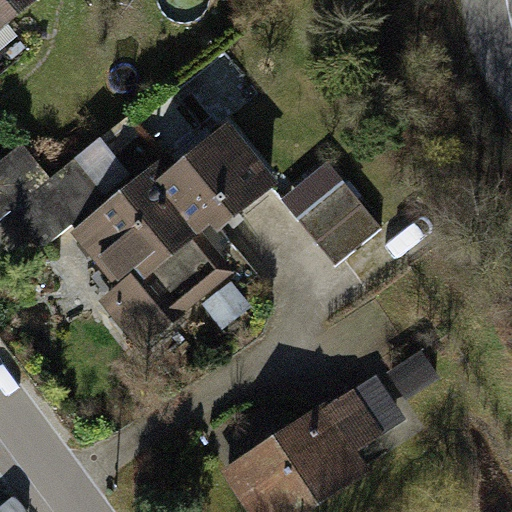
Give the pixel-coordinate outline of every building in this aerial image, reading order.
[(0,0),(0,32),(44,0),(0,0)] [(182,172),(172,159),(138,187),(102,143),(51,184),(21,147),(0,164),(0,215),(3,219),(12,211),(42,247),(69,225),(125,292),(110,305),(143,345),(230,274),(204,241),(275,183),(232,131),(182,172)] [(304,218),(345,264),(391,224),(351,177),(304,218)] [(388,371),(365,387),(394,429),(417,414),(388,371)] [(318,416),(228,475),(252,511),(316,511),(362,482),(318,416)]
